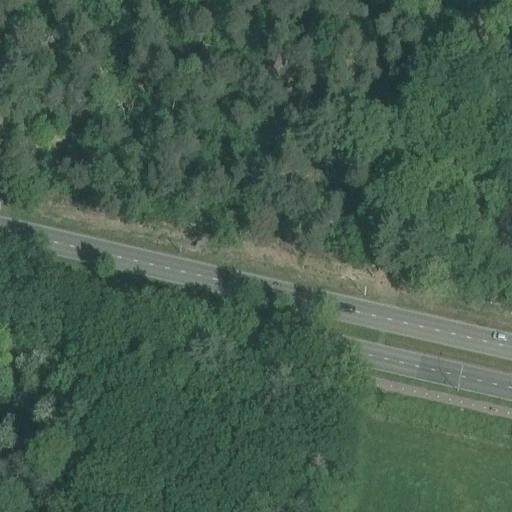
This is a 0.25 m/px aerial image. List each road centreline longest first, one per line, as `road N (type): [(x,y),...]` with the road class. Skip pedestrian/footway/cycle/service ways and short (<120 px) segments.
road 1 (secondary): [(0,273),(511,391)]
road 2 (secondary): [(511,346),(0,229)]
